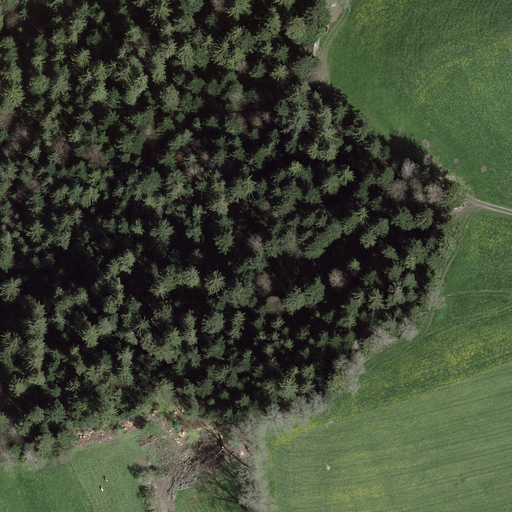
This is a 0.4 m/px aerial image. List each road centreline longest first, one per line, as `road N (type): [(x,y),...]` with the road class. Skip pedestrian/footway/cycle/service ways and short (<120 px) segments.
road 1 (track): [(481,202),(398,219),(175,172),(32,29)]
road 2 (track): [(0,225),(59,194),(191,175)]
road 3 (unclassified): [(0,168),(19,117),(35,0)]
road 4 (track): [(340,112),(481,202)]
